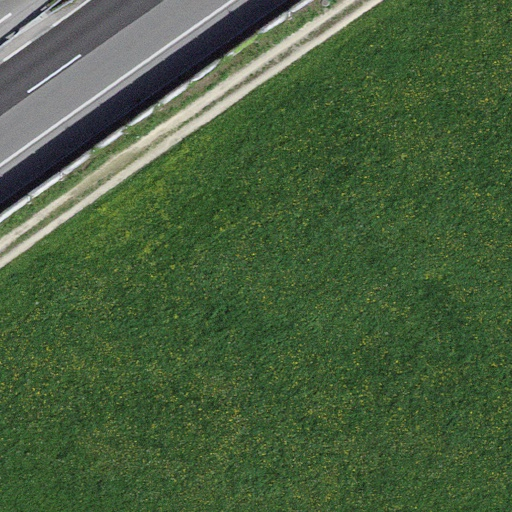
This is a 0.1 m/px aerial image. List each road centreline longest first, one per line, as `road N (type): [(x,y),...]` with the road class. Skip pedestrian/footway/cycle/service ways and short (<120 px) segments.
road 1 (track): [(511,61),(434,37),(276,114),(0,317)]
road 2 (track): [(0,254),(362,0)]
road 3 (motorway): [(0,112),(157,0)]
